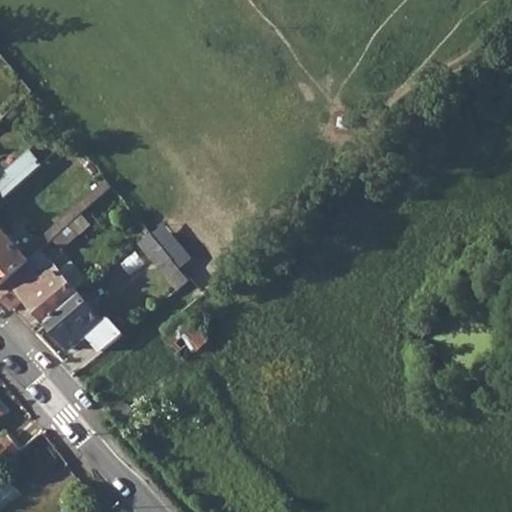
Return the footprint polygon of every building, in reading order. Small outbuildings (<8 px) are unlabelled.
[(11,179),(0,189),(0,194),(5,200),(47,163),(33,148),(5,172),(11,179)] [(0,288),(27,265),(40,253),(115,187),(109,181),(23,255),(0,229),(0,288)] [(152,233),(139,245),(160,269),(174,259),(152,233)] [(37,287),(26,297),(50,323),(82,295),(58,268),(56,270),(40,253),(27,265),(39,279),(34,283),(37,287)] [(27,265),(0,288),(0,297),(12,310),(26,297),(37,287),(34,283),(39,279),(27,265)] [(82,295),(50,323),(73,350),(89,336),(102,351),(122,332),(110,318),(106,322),(82,295)] [(208,341),(195,326),(172,349),(185,363),(208,341)] [(123,397),(108,409),(125,428),(139,415),(123,397)] [(0,443),(0,463),(4,468),(12,460),(23,449),(10,435),(0,443)]
